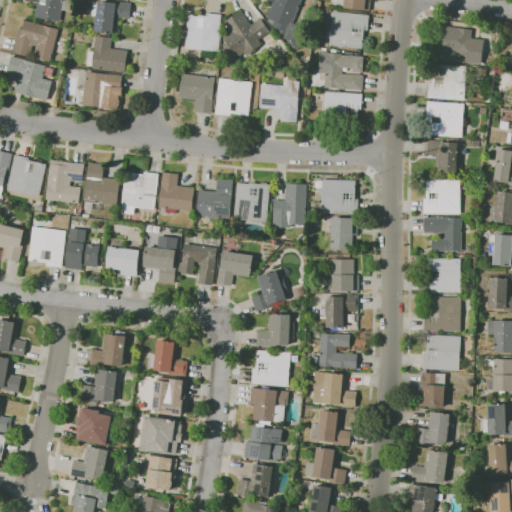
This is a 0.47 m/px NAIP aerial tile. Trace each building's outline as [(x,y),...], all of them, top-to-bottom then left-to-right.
[(61,22),(35,18),(38,1),(32,0),(70,0),(69,11),(63,10),(61,22)] [(113,34),(94,32),(96,17),(91,16),(93,2),(98,2),(98,1),(113,3),(114,0),(131,3),(129,18),(119,17),(117,33),(113,33),(113,34)] [(301,0),(290,28),(266,19),(273,2),(268,0),(301,0)] [(371,0),(370,11),(343,8),(344,0),(371,0)] [(237,58),(234,54),(230,57),(227,53),(224,54),(222,50),(224,48),(222,45),(226,42),(222,36),(230,31),(224,21),(242,10),(251,24),(260,18),(269,33),(259,39),(262,45),(246,55),(244,53),(237,58)] [(362,49),(329,45),(329,44),(323,44),(325,31),(330,32),(333,11),(369,15),(367,30),(364,30),(362,49)] [(219,52),(185,48),(185,43),(179,43),(180,34),(186,35),(188,14),(206,16),(206,13),(221,14),(220,27),(221,27),(219,52)] [(50,62),(34,58),(37,47),(33,45),(29,57),(12,53),(18,29),(22,30),(24,20),(59,29),(50,62)] [(465,63),(430,58),(432,43),(442,45),(443,38),(441,38),(443,26),(471,29),(470,38),(484,40),(481,65),(465,63)] [(125,72),(92,68),(92,66),(87,65),(88,51),(94,52),(95,36),(111,38),(110,49),(127,51),(125,72)] [(362,90),(324,88),(325,74),(319,73),(321,52),(329,52),(329,53),(342,54),(342,55),(364,56),(362,72),(353,71),(353,69),(343,68),(342,74),(363,75),(362,90)] [(47,101),(14,92),(18,76),(7,73),(11,56),(46,66),(43,78),(52,81),(47,101)] [(464,101),(427,98),(428,82),(431,83),(432,64),(467,66),(464,101)] [(118,110),(82,105),(86,72),(123,76),(121,87),(123,87),(122,95),(120,95),(119,99),(120,100),(120,105),(118,106),(118,110)] [(211,114),(194,111),(195,100),(179,98),(182,73),(215,77),(213,97),(211,114)] [(230,116),(215,114),(219,78),(252,82),(248,115),(230,113),(230,116)] [(297,122),(281,121),(281,110),(260,108),(261,84),(284,85),(284,81),(299,82),(297,122)] [(357,127),(323,124),(325,91),(362,94),(361,109),(358,109),(357,127)] [(461,137),(428,135),(429,116),(426,116),(427,102),(463,104),(461,137)] [(456,173),(435,172),(436,155),(424,155),(425,140),(441,141),(441,143),(457,143),(456,173)] [(511,184),(508,184),(509,183),(494,181),(497,161),(488,160),(490,146),(511,149),(511,184)] [(0,198),(0,150),(13,154),(9,170),(7,169),(0,198)] [(39,197),(7,189),(15,154),(29,158),(29,160),(46,164),(39,197)] [(79,203),(45,199),(50,160),(84,164),(82,182),(71,180),(70,185),(81,187),(79,203)] [(99,211),(84,210),(85,202),(84,202),(88,163),(104,165),(103,178),(120,180),(117,205),(100,203),(99,211)] [(133,214),(122,213),(123,206),(121,206),(125,172),(143,174),(144,172),(159,174),(154,210),(134,207),(133,214)] [(191,212),(158,207),(162,172),(179,174),(177,185),(194,188),(191,212)] [(196,215),(198,190),(216,191),(218,179),(233,180),(230,219),(196,215)] [(357,214),(322,213),(323,179),(355,180),(355,185),(356,186),(356,189),(355,189),(354,199),(358,199),(357,214)] [(460,214),(423,214),(423,198),(426,198),(426,180),(460,180),(460,214)] [(290,228),(272,227),(274,200),(285,200),(286,182),(307,184),(305,225),(290,224),(290,228)] [(266,222),(233,219),(237,183),(249,184),(249,183),(270,184),(266,222)] [(511,224),(495,223),(495,221),(491,220),(492,202),(497,202),(498,192),(511,193),(511,224)] [(330,250),(331,217),(358,218),(358,235),(354,235),(354,250),(330,250)] [(461,251),(432,251),(432,239),(445,239),(445,232),(424,232),(424,217),(461,218),(461,251)] [(19,262),(4,258),(7,248),(0,246),(0,224),(25,230),(21,245),(23,245),(19,262)] [(62,267),(47,266),(48,263),(28,260),(33,226),(67,231),(62,267)] [(82,270),(66,268),(69,242),(71,228),(87,230),(85,244),(91,244),(92,238),(100,239),(99,245),(100,245),(98,267),(82,265),(82,270)] [(511,266),(493,265),(493,263),(487,263),(489,235),(511,236),(511,264),(511,266)] [(212,285),(198,283),(200,262),(194,261),(193,274),(181,273),(181,271),(178,271),(179,262),(182,262),(184,244),(217,248),(212,285)] [(136,277),(121,275),(121,270),(106,268),(109,246),(140,250),(136,277)] [(174,283),(159,281),(160,267),(143,265),(146,246),(176,250),(174,266),(176,267),(174,283)] [(231,286),(217,284),(219,268),(221,269),(223,251),(253,255),(251,273),(250,273),(249,277),(233,275),(231,286)] [(461,293),(424,292),(424,275),(427,275),(427,258),(461,259),(461,293)] [(359,291),(333,291),(332,259),(354,259),(354,275),(358,275),(359,291)] [(256,312),(251,298),(264,294),(258,276),(277,269),(287,299),(271,304),(272,306),(256,312)] [(511,311),(499,310),(499,309),(488,309),(490,279),(511,280),(511,296),(511,311)] [(460,331),(424,330),(425,297),(453,297),(453,294),(461,294),(460,298),(461,298),(460,331)] [(327,328),(326,297),(342,297),(342,295),(358,295),(359,310),(347,310),(347,326),(344,326),(344,327),(327,328)] [(25,357),(9,354),(9,352),(0,350),(0,319),(1,312),(10,314),(8,320),(16,322),(16,323),(20,324),(17,340),(27,341),(25,357)] [(290,345),(271,344),(271,346),(257,345),(257,330),(269,331),(269,315),(273,315),(273,314),(292,315),(291,321),(295,321),(294,339),(291,339),(290,345)] [(511,352),(494,352),(494,334),(488,334),(488,321),(511,321),(511,352)] [(122,368),(90,363),(92,349),(102,350),(104,334),(115,336),(116,331),(124,332),(124,335),(127,336),(122,368)] [(357,369),(319,367),(319,366),(321,333),(350,334),(349,347),(337,346),(336,353),(357,354),(357,369)] [(458,371),(422,368),(423,353),(426,353),(427,334),(460,336),(458,371)] [(186,376),(168,374),(168,372),(153,370),(157,340),(179,343),(177,360),(188,361),(186,376)] [(288,386),(251,383),(252,368),(256,368),(258,350),(291,352),(288,386)] [(20,392),(3,389),(3,386),(0,385),(0,355),(14,358),(14,361),(11,374),(22,376),(20,392)] [(505,394),(499,394),(499,391),(493,391),(493,389),(486,389),(486,377),(494,377),(494,359),(511,359),(511,391),(505,391),(505,394)] [(96,406),(83,405),(84,401),(80,401),(82,385),(95,386),(96,374),(98,374),(99,369),(117,371),(114,402),(97,400),(96,406)] [(355,408),(341,407),(341,404),(313,402),(314,388),(313,388),(314,372),(343,374),(343,375),(347,375),(346,391),(356,391),(355,408)] [(443,408),(420,406),(422,372),(446,374),(443,408)] [(185,415),(170,414),(171,412),(153,410),(153,407),(148,407),(148,396),(154,397),(156,380),(176,382),(175,400),(186,401),(185,415)] [(274,422),(252,420),(254,404),(249,404),(251,387),(262,389),(262,386),(268,387),(268,389),(289,392),(287,405),(286,404),(283,422),(274,421),(274,422)] [(9,432),(0,430),(0,397),(2,398),(1,398),(5,399),(1,415),(12,418),(9,432)] [(511,435),(494,437),(494,435),(488,435),(488,432),(482,432),(482,419),(488,419),(487,406),(509,405),(509,421),(511,420),(511,435)] [(110,447),(79,440),(81,434),(80,433),(81,427),(78,426),(80,417),(82,417),(84,408),(117,415),(110,447)] [(349,446),(335,444),(335,443),(317,441),(317,439),(311,438),(312,422),(320,423),(321,411),(342,413),(340,430),(351,431),(349,446)] [(447,444),(431,442),(430,444),(414,442),(416,427),(428,429),(429,415),(431,415),(431,412),(450,414),(447,444)] [(139,451),(175,455),(177,441),(181,442),(182,433),(181,432),(182,424),(181,424),(181,420),(143,416),(139,451)] [(282,459),(281,459),(281,462),(244,458),(246,441),(250,442),(252,427),(256,427),(257,424),(265,424),(265,428),(272,429),(272,428),(282,429),(281,443),(272,442),(271,444),(283,445),(282,449),(283,449),(285,451),(285,457),(282,459)] [(511,475),(495,477),(495,475),(490,475),(488,445),(506,444),(506,445),(510,444),(511,460),(511,475)] [(104,480),(89,477),(88,479),(72,475),(75,459),(86,462),(89,447),(93,447),(93,446),(110,450),(104,480)] [(345,484),(329,482),(330,479),(313,477),(313,476),(305,475),(306,462),(315,462),(317,447),(337,450),(335,468),(347,470),(345,484)] [(444,484),(412,480),(414,465),(424,467),(426,451),(431,452),(431,451),(448,453),(444,484)] [(172,491),(146,487),(151,455),(179,459),(177,472),(176,480),(173,480),(172,491)] [(269,497),(248,494),(248,496),(236,494),(239,479),(252,481),(254,464),(273,467),(272,469),(274,470),(273,480),(271,479),(271,481),(273,482),(271,490),(270,490),(269,497)] [(487,511),(487,493),(484,494),(484,484),(507,483),(507,480),(511,479),(511,511),(487,511)] [(107,508),(96,506),(95,511),(73,511),(76,505),(72,504),(74,495),(77,481),(111,489),(107,508)] [(433,511),(412,511),(414,500),(409,500),(411,484),(437,488),(436,493),(442,494),(442,501),(435,500),(433,511)] [(341,511),(297,511),(297,510),(296,509),(297,505),(299,505),(300,505),(305,506),(305,508),(310,509),(313,485),(334,488),(332,505),(342,506),(341,511)] [(155,497),(156,493),(162,494),(161,499),(171,501),(169,509),(171,509),(170,511),(132,511),(133,509),(143,511),(145,502),(143,501),(144,495),(155,497)] [(273,511),(243,511),(246,501),(275,507),(273,511)]
